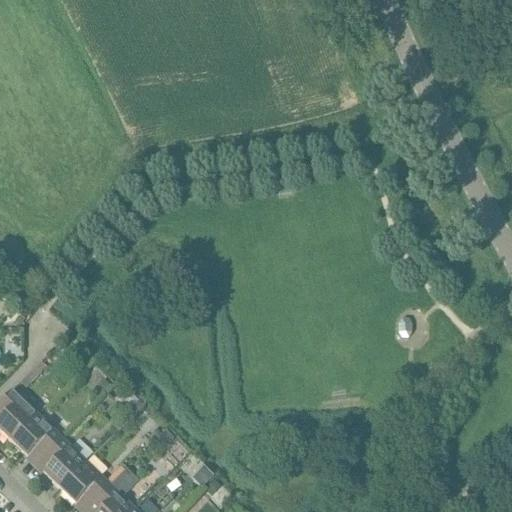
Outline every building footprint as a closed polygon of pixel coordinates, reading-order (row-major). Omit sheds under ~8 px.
[(42,375),(36,369),(21,384),(27,390),(42,375)] [(0,433),(11,444),(38,417),(13,392),(0,405),(0,433)] [(141,401),(127,415),(131,418),(132,419),(145,406),(141,401)] [(38,417),(11,444),(27,460),(26,461),(34,469),(62,440),(70,432),(45,409),(38,417)] [(147,441),(151,445),(161,435),(157,430),(147,441)] [(165,431),(161,435),(171,445),(175,441),(165,431)] [(62,440),(34,469),(42,477),(43,475),(60,491),(86,464),(62,440)] [(78,511),(86,511),(96,502),(110,487),(86,464),(60,491),(76,507),(74,508),(78,511)] [(125,472),(110,487),(96,502),(86,511),(133,511),(135,511),(120,497),(124,496),(137,483),(125,472)] [(205,486),(213,478),(207,472),(195,484),(201,490),(205,486)] [(212,498),(221,488),(215,482),(205,491),(212,498)]
